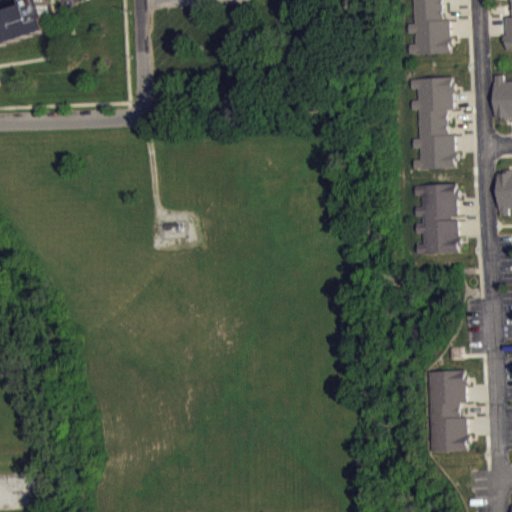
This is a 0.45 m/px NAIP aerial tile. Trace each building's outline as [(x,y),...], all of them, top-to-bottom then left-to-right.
[(0,11),(0,45),(53,28),(49,17),(53,15),(47,0),(27,0),(28,2),(0,11)] [(415,0),(416,22),(410,22),(411,31),(417,31),(417,43),(411,43),(412,51),(418,51),(418,53),(453,51),(453,46),(455,46),(455,40),(455,35),(452,36),(452,17),(448,18),(446,18),(445,11),(445,0),(415,0)] [(496,81),(498,81),(497,74),(507,73),(507,80),(511,80),(511,118),(504,118),(504,116),(497,116),(496,81)] [(420,77),(413,77),(413,87),(420,87),(421,99),(414,99),(414,107),(421,107),(422,137),(416,137),(416,146),(423,146),(423,158),(416,158),(417,167),(459,166),(459,160),(461,159),(461,155),(461,151),(459,151),(458,135),(458,133),(451,134),(451,128),(451,113),(450,108),(456,108),(456,104),(455,91),(458,91),(458,86),(458,81),(456,81),(455,75),(420,77)] [(501,172),(503,214),(511,214),(511,169),(506,169),(507,172),(501,172)] [(418,184),(418,193),(424,193),(425,205),(419,206),(419,214),(426,214),(426,222),(419,222),(419,231),(426,231),(427,243),(420,243),(420,252),(462,251),(462,245),(464,245),(464,240),(464,235),(462,235),(461,218),(458,218),(454,218),(454,215),(458,215),(461,214),(461,198),(462,198),(462,192),(462,188),(460,188),(460,183),(418,184)] [(433,370),(436,450),(473,448),(472,442),(475,442),(475,438),(474,432),(472,432),(471,416),(466,416),(464,416),(464,409),(464,401),(466,401),(470,401),(469,385),(472,385),(471,377),(471,375),(469,375),(469,369),(433,370)]
